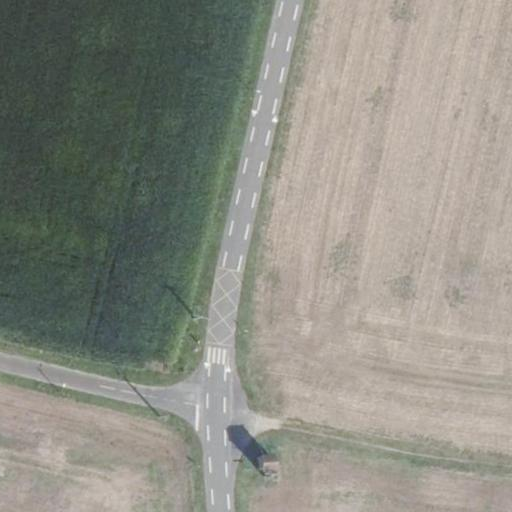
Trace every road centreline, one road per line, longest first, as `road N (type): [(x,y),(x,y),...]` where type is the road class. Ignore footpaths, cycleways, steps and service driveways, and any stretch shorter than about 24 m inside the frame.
road 1 (tertiary): [(292,0),(238,239),(218,355),(219,411)]
road 2 (track): [(219,411),(511,468)]
road 3 (unclassified): [(0,360),(219,411)]
